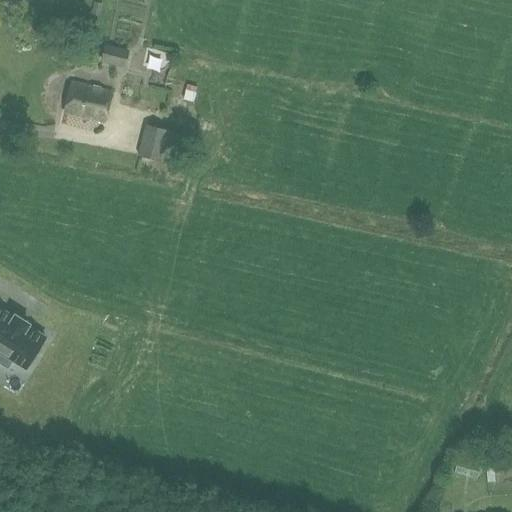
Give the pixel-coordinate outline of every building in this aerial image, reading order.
[(94,1),(91,13),(99,15),(102,3),(94,1)] [(130,51),(106,46),(103,59),(127,64),(130,51)] [(65,112),(104,121),(110,92),(72,84),(65,112)] [(170,130),(145,125),(137,156),(162,162),(170,130)] [(0,362),(7,367),(12,359),(24,366),(23,367),(25,368),(27,366),(26,366),(43,339),(44,339),(45,337),(43,336),(27,326),(28,324),(15,315),(13,317),(0,308),(0,362)]
